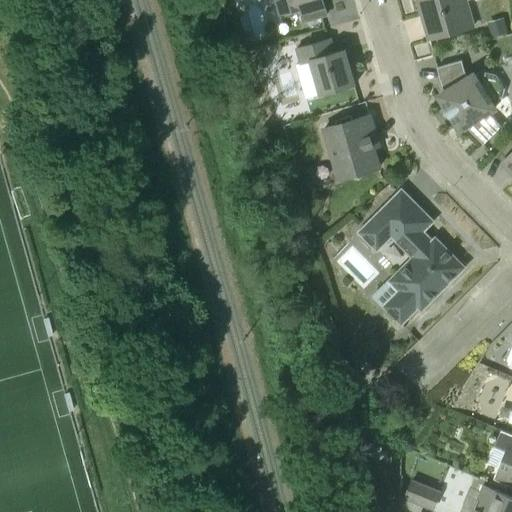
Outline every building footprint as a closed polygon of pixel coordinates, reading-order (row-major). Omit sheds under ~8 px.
[(300,15),(302,22),(326,15),(322,0),(274,0),(278,16),(298,10),(300,15)] [(417,0),(429,39),(475,26),(467,0),(417,0)] [(488,22),(492,37),(509,32),(504,17),(488,22)] [(309,62),(319,95),(355,84),(345,49),(335,52),(331,39),(294,49),(299,65),(309,62)] [(264,55),(254,58),(258,70),(268,67),(264,55)] [(484,145),(501,127),(490,114),(498,109),(474,70),(466,76),(462,60),(437,67),(442,85),(446,91),(440,95),(460,129),(467,125),(470,131),(484,145)] [(322,129),(337,180),(379,167),(370,134),(375,133),(370,115),(322,129)] [(511,152),(502,163),(511,172),(511,152)] [(410,257),(372,295),(401,325),(418,308),(421,311),(457,275),(451,269),(449,269),(449,256),(451,256),(452,255),(435,237),(432,240),(423,231),(433,221),(402,189),(358,233),(376,252),(391,237),(410,257)] [(505,449),(493,479),(511,486),(511,434),(501,430),(495,445),(505,449)] [(441,491),(416,481),(411,479),(404,497),(434,510),(441,491)] [(473,506),(474,507),(472,511),(511,511),(511,497),(482,485),(473,506)]
